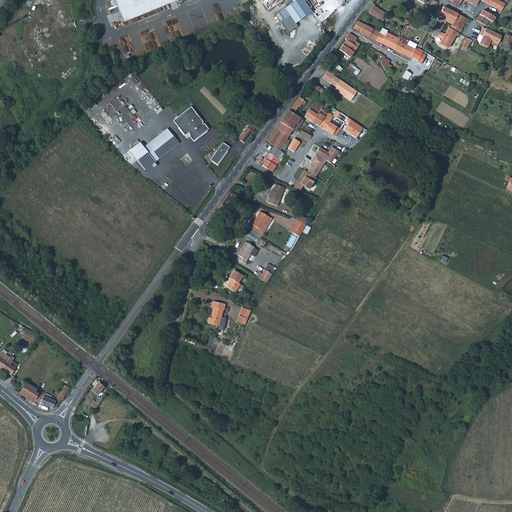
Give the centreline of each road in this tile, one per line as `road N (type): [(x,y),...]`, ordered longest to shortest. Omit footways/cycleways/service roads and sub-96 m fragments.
road 1 (track): [(260,470),(294,393),(415,229),(447,169),(511,198)]
road 2 (track): [(314,511),(178,399),(165,374),(177,323)]
road 3 (secondary): [(71,400),(190,233)]
road 4 (secondary): [(241,163),(364,0)]
road 5 (unknown): [(107,0),(100,15),(109,42),(230,0)]
road 6 (track): [(175,511),(127,485),(63,465),(37,478)]
road 7 (unknown): [(127,141),(97,112),(128,82),(162,122)]
road 8 (secondary): [(87,450),(205,511)]
